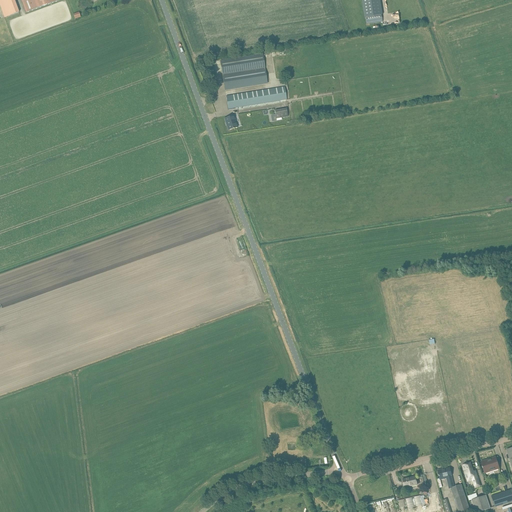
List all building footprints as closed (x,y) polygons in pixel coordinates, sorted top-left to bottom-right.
[(0,0),(0,5),(4,17),(19,12),(14,0),(0,0)] [(60,0),(21,0),(26,13),(60,0)] [(383,15),(380,0),(361,0),(365,18),(366,17),(367,24),(383,22),(381,15),(383,15)] [(221,61),(225,90),(267,84),(262,54),(221,61)] [(284,87),(231,95),(226,96),(228,109),(287,100),(284,87)] [(275,110),(276,119),(288,117),(286,108),(275,110)] [(224,119),(228,130),(238,127),(234,116),(224,119)] [(301,440),(307,439),(305,427),(299,428),(300,433),(298,433),(299,439),(301,439),(301,440)] [(308,449),(292,450),(293,459),(299,458),(299,457),(309,456),(308,449)] [(483,468),(485,473),(499,469),(496,457),(481,462),(482,467),(482,468),(483,468)] [(473,471),(470,463),(462,466),(468,482),(472,480),(475,489),(481,487),(476,470),(473,471)] [(451,488),(458,511),(470,511),(461,484),(454,487),(451,476),(450,468),(438,471),(440,479),(446,477),(449,489),(451,488)] [(402,479),(403,484),(404,488),(417,485),(415,476),(402,479)] [(511,489),(492,496),(493,501),(495,507),(511,501),(511,489)] [(472,500),(473,505),(475,511),(479,511),(490,509),(487,500),(486,495),(472,500)] [(442,501),(445,511),(451,511),(447,499),(442,501)]
